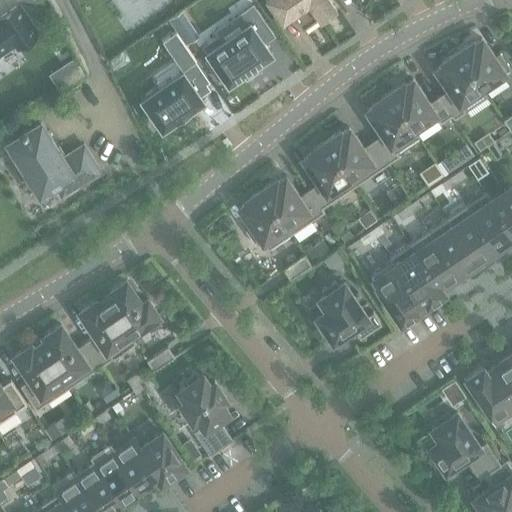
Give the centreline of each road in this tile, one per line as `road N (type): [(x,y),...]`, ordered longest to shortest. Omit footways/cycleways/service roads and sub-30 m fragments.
road 1 (residential): [(489,0),(398,41),(158,233)]
road 2 (residential): [(158,233),(319,426)]
road 3 (residential): [(475,322),(319,426)]
road 4 (residential): [(158,233),(0,325)]
road 5 (residential): [(319,426),(194,511)]
